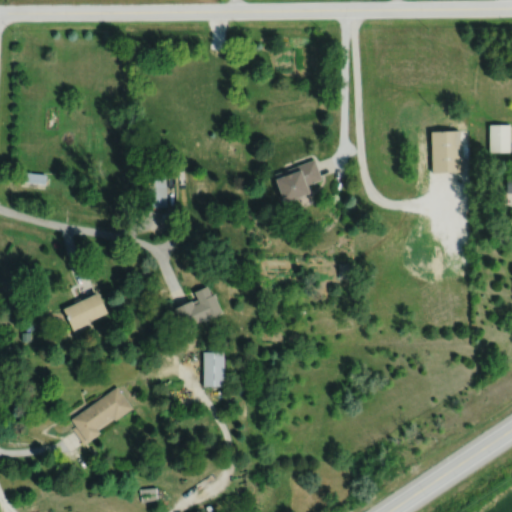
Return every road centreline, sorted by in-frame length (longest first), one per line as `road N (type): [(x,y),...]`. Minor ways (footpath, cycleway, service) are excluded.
road 1 (residential): [(0,19),(511,14)]
road 2 (primary): [(391,511),(511,430)]
